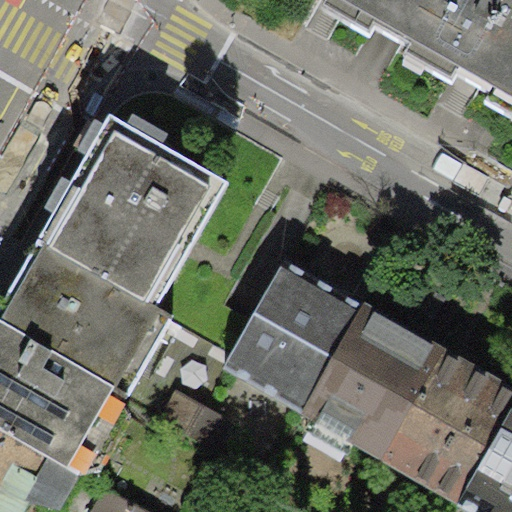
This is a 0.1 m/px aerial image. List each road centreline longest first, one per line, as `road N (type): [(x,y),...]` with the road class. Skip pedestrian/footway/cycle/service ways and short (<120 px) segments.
road 1 (secondary): [(511,227),(115,0)]
road 2 (residential): [(0,141),(85,0)]
